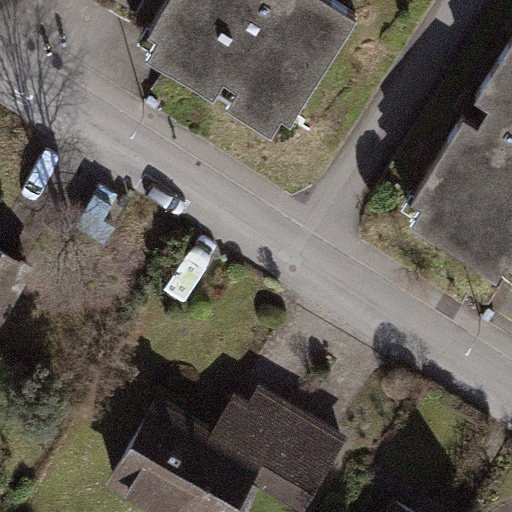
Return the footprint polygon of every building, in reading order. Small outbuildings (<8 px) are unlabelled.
[(358,11),(339,0),(164,0),(148,26),(159,33),(149,48),(272,127),(282,112),(293,118),(358,11)] [(511,31),(408,195),(418,201),(406,218),(492,271),(504,251),(511,255),(511,31)] [(0,328),(34,269),(0,249),(0,328)] [(156,389),(107,476),(165,511),(231,511),(249,481),(303,511),(350,434),(247,375),(217,424),(156,389)] [(429,511),(398,493),(385,511),(429,511)]
